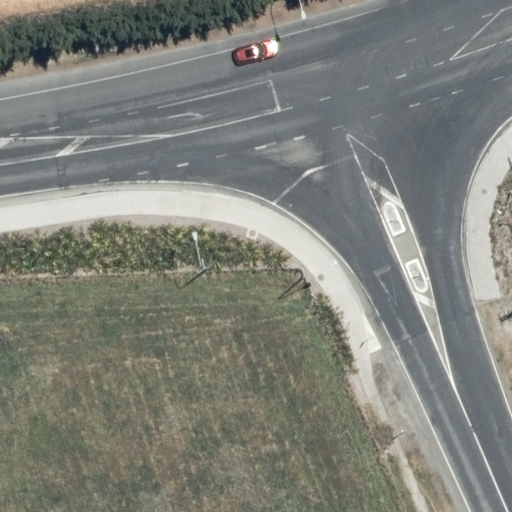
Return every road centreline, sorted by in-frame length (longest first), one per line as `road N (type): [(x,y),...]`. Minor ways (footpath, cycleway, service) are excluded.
road 1 (primary): [(467,400),(376,258),(293,186),(232,162),(123,160)]
road 2 (primary): [(0,111),(318,39)]
road 3 (primary): [(345,112),(123,160)]
road 4 (primary): [(511,101),(449,153),(404,249)]
road 5 (primary): [(511,65),(345,112)]
road 6 (tertiary): [(467,400),(404,249)]
road 7 (tertiary): [(404,249),(345,112)]
road 8 (primary): [(123,160),(0,185)]
road 9 (primary): [(318,39),(433,0)]
